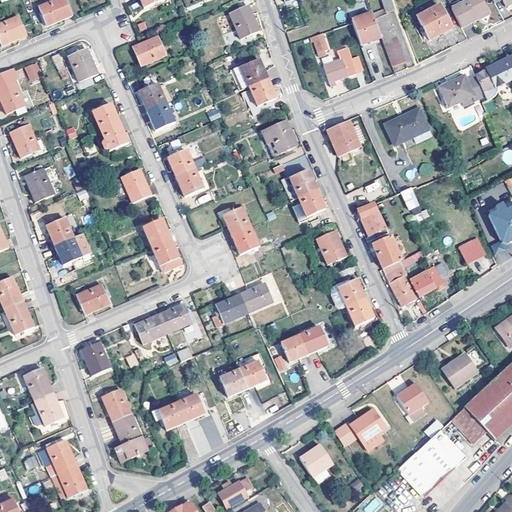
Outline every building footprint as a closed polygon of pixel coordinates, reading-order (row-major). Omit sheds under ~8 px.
[(66,0),(60,0),(41,8),(48,27),(73,17),(66,0)] [(164,2),(166,1),(167,0),(140,0),(145,10),(155,5),(164,2)] [(390,12),(395,11),(390,0),(389,0),(382,2),(385,11),(386,14),(390,12)] [(462,29),(477,22),(475,18),(490,11),(484,0),(466,0),(467,2),(453,9),(462,29)] [(249,7),(231,15),(242,40),(260,33),(249,7)] [(440,7),(418,19),(428,39),(451,27),(440,7)] [(385,11),(374,15),(376,20),(391,16),(390,12),(386,14),(385,11)] [(475,18),(477,22),(491,15),(490,11),(475,18)] [(362,47),(383,40),(378,25),(376,20),(374,15),(354,21),(355,25),(362,47)] [(391,62),(392,67),(408,62),(391,16),(376,20),(378,25),(383,40),(391,62)] [(18,17),(0,25),(0,42),(2,47),(27,37),(18,17)] [(324,35),(315,38),(322,58),(327,56),(325,52),(329,51),(324,35)] [(159,39),(134,50),(142,68),(167,57),(159,39)] [(87,51),(68,59),(79,85),(98,77),(87,51)] [(340,61),(325,67),(332,87),(338,85),(337,81),(357,74),(352,62),(352,60),(348,51),(338,54),(340,61)] [(487,102),(499,96),(496,89),(511,80),(511,57),(475,76),(475,77),(483,93),(487,102)] [(352,62),(357,74),(364,71),(359,58),(352,60),(352,62)] [(249,89),(269,81),(260,62),(250,67),(249,65),(233,72),(242,93),(249,89)] [(37,65),(31,67),(33,73),(39,71),(37,65)] [(475,77),(466,82),(473,98),(483,93),(475,77)] [(464,79),(441,90),(449,109),(473,98),(464,79)] [(269,81),(249,89),(251,92),(245,95),(255,118),(270,111),(268,105),(277,100),(269,81)] [(15,84),(0,90),(0,99),(7,116),(26,108),(15,84)] [(148,113),(167,105),(159,85),(140,94),(148,113)] [(167,105),(148,113),(157,132),(176,124),(167,105)] [(101,134),(120,126),(112,107),(93,115),(101,134)] [(211,121),(221,116),(217,108),(207,113),(211,121)] [(420,110),(386,125),(395,145),(429,130),(420,110)] [(279,156),(298,147),(287,122),(262,133),(274,161),(280,158),(279,156)] [(350,124),(329,133),(340,157),(360,148),(350,124)] [(28,126),(23,128),(11,134),(22,159),(40,151),(29,125),(28,126)] [(120,126),(101,134),(104,142),(102,143),(101,147),(103,152),(107,153),(109,152),(109,153),(128,145),(120,126)] [(67,132),(70,141),(77,138),(73,130),(67,132)] [(178,180),(196,172),(188,153),(169,161),(178,180)] [(45,169),(26,177),(36,202),(55,194),(45,169)] [(197,195),(211,188),(202,169),(196,172),(178,180),(186,199),(197,195)] [(414,169),(406,171),(408,180),(416,177),(414,169)] [(141,173),(122,181),(129,196),(133,205),(151,197),(141,173)] [(299,200),(318,192),(309,173),(296,179),(295,176),(282,181),(291,204),(299,200)] [(364,186),(367,192),(381,187),(379,180),(364,186)] [(129,196),(122,181),(114,184),(120,199),(129,196)] [(211,188),(197,195),(198,197),(212,191),(211,188)] [(77,193),(80,200),(89,197),(86,189),(77,193)] [(414,216),(421,213),(411,190),(402,193),(409,209),(411,208),(414,216)] [(303,210),(306,217),(307,219),(326,211),(318,192),(299,200),(303,210)] [(496,204),(498,209),(500,212),(507,208),(504,201),(496,204)] [(388,234),(375,204),(358,211),(369,237),(379,233),(381,237),(388,234)] [(511,205),(507,208),(500,212),(498,209),(491,212),(503,236),(508,238),(511,236),(511,205)] [(299,220),(306,217),(303,210),(296,213),(299,220)] [(233,238),(251,230),(243,211),(225,219),(233,238)] [(503,236),(491,212),(489,213),(502,240),(506,242),(511,239),(511,236),(508,238),(503,236)] [(55,248),(74,239),(66,220),(47,228),(55,248)] [(152,249),(171,241),(163,222),(144,230),(152,249)] [(0,225),(0,252),(10,249),(0,225)] [(251,230),(233,238),(242,258),(260,249),(251,230)] [(337,234),(318,242),(328,267),(347,259),(337,234)] [(74,239),(55,248),(63,267),(83,259),(74,239)] [(374,247),(387,276),(403,268),(404,267),(401,261),(391,239),(374,247)] [(478,239),(459,248),(466,264),(485,255),(478,239)] [(171,241),(152,249),(164,275),(182,267),(171,241)] [(409,280),(418,297),(435,289),(436,291),(443,287),(438,277),(443,274),(439,267),(435,269),(434,266),(431,268),(409,280)] [(407,305),(410,304),(417,301),(405,277),(407,276),(403,268),(387,276),(402,308),(407,305)] [(274,302),(282,299),(273,278),(266,281),(274,302)] [(0,300),(5,312),(24,304),(13,279),(0,284),(0,300)] [(347,309),(366,301),(358,282),(339,290),(347,309)] [(241,296),(250,315),(274,304),(266,285),(241,296)] [(102,287),(77,297),(85,316),(110,306),(102,287)] [(225,326),(250,315),(241,296),(216,307),(219,312),(215,314),(217,319),(221,317),(225,326)] [(366,301),(347,309),(355,328),(375,320),(366,301)] [(24,304),(5,312),(16,337),(34,328),(24,304)] [(161,316),(169,335),(193,325),(185,306),(161,316)] [(144,346),(169,335),(161,316),(136,327),(144,346)] [(218,329),(225,326),(221,317),(217,319),(214,320),(218,329)] [(511,319),(510,321),(511,323),(497,333),(510,350),(511,348),(511,319)] [(302,337),(310,357),(330,348),(321,329),(302,337)] [(291,365),(310,357),(302,337),(282,346),(291,365)] [(100,344),(81,352),(93,377),(111,369),(100,344)] [(177,351),(180,362),(192,358),(189,347),(177,351)] [(135,353),(138,359),(144,357),(140,350),(135,353)] [(174,353),(163,358),(167,367),(178,362),(174,353)] [(278,372),(290,367),(284,354),(273,358),(278,372)] [(240,372),(249,391),(268,383),(263,372),(267,370),(261,355),(237,366),(240,372)] [(134,356),(127,359),(131,368),(138,365),(134,356)] [(479,375),(465,356),(443,373),(457,391),(479,375)] [(511,366),(501,377),(466,411),(489,436),(496,444),(498,443),(511,429),(511,366)] [(34,403),(53,395),(43,370),(24,378),(34,403)] [(230,400),(249,391),(240,372),(221,381),(230,400)] [(411,419),(416,426),(428,417),(423,410),(431,405),(418,386),(410,392),(412,395),(400,403),(411,419)] [(113,423),(132,415),(121,390),(102,399),(113,423)] [(398,400),(400,403),(412,395),(410,392),(398,400)] [(53,395),(34,403),(45,428),(64,420),(53,395)] [(178,405),(186,424),(206,416),(197,397),(178,405)] [(167,433),(186,424),(178,405),(159,414),(158,413),(152,415),(156,426),(163,423),(167,433)] [(476,447),(489,436),(466,411),(460,417),(453,423),(476,447)] [(132,415),(113,423),(124,448),(117,451),(123,464),(137,457),(137,459),(141,458),(140,454),(148,451),(132,415)] [(365,448),(380,438),(386,433),(373,415),(352,430),(350,426),(336,436),(346,450),(360,440),(365,448)] [(445,430),(440,424),(429,434),(434,440),(445,430)] [(416,457),(399,473),(425,500),(466,460),(441,434),(416,457)] [(380,438),(365,448),(370,455),(385,444),(380,438)] [(58,475),(77,467),(66,442),(39,453),(45,466),(48,464),(52,463),(58,475)] [(316,455),(302,463),(313,481),(334,468),(322,448),(314,453),(316,455)] [(301,461),(302,463),(316,455),(314,453),(301,461)] [(23,460),(27,470),(38,466),(34,455),(23,460)] [(53,477),(58,475),(52,463),(48,464),(53,477)] [(77,467),(58,475),(68,500),(87,491),(77,467)] [(0,480),(0,481),(8,478),(4,468),(0,469),(0,480)] [(220,495),(229,509),(249,497),(247,493),(255,488),(249,478),(234,487),(231,482),(223,487),(226,492),(220,495)] [(356,492),(364,486),(359,479),(351,484),(356,492)] [(29,485),(29,493),(41,493),(40,484),(29,485)] [(372,493),(351,511),(372,511),(382,504),(372,493)] [(0,507),(0,511),(16,511),(13,502),(0,507)] [(195,511),(189,502),(174,511),(195,511)] [(216,511),(210,503),(204,508),(206,511),(216,511)]
